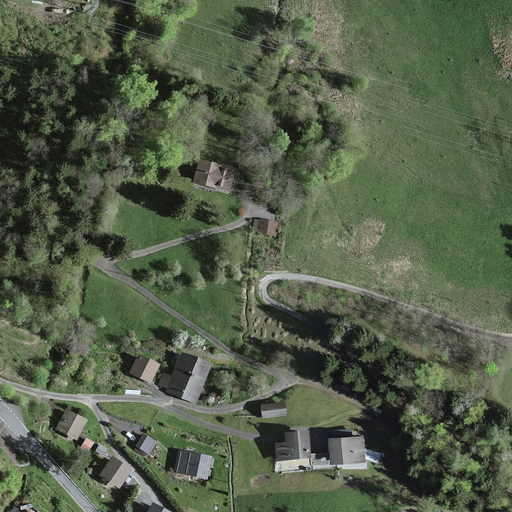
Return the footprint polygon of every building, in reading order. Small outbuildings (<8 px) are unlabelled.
[(234,168),(199,160),(193,182),(228,191),(234,168)] [(261,232),(277,234),(278,218),(255,216),(254,224),(262,224),(261,232)] [(158,365),(137,355),(128,373),(149,383),(158,365)] [(209,366),(179,355),(170,378),(162,374),(157,388),(195,403),(209,366)] [(284,405),(259,407),(261,420),(285,418),(284,405)] [(87,418),(68,409),(60,426),(79,435),(87,418)] [(306,432),(285,434),(286,443),(275,444),(277,459),(309,455),(306,432)] [(155,441),(142,434),(134,447),(148,455),(155,441)] [(364,435),(332,437),(334,461),(366,459),(364,435)] [(212,457),(177,451),(173,473),(208,480),(212,457)] [(130,468),(112,457),(101,474),(119,486),(130,468)]
